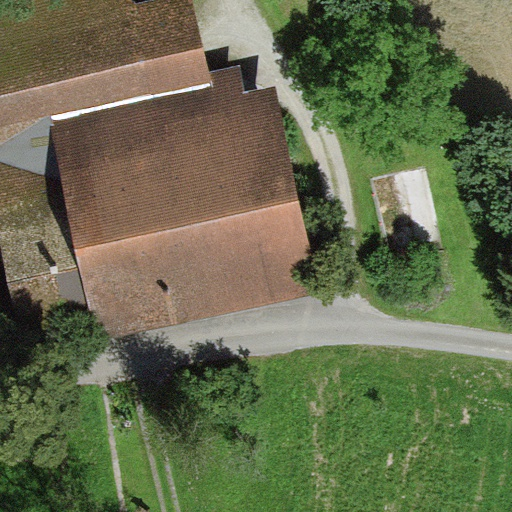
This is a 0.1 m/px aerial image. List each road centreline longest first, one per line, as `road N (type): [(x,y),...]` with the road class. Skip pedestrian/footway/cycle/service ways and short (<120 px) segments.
road 1 (unclassified): [(511,343),(361,314),(0,381)]
road 2 (track): [(361,314),(258,0)]
